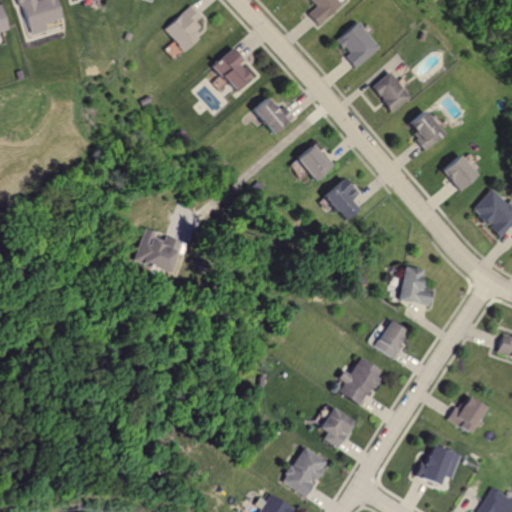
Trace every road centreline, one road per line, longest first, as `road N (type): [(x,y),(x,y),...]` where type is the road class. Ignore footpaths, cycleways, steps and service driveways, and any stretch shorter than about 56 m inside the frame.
road 1 (residential): [(511,294),(464,256),(239,0)]
road 2 (residential): [(491,281),(345,511)]
